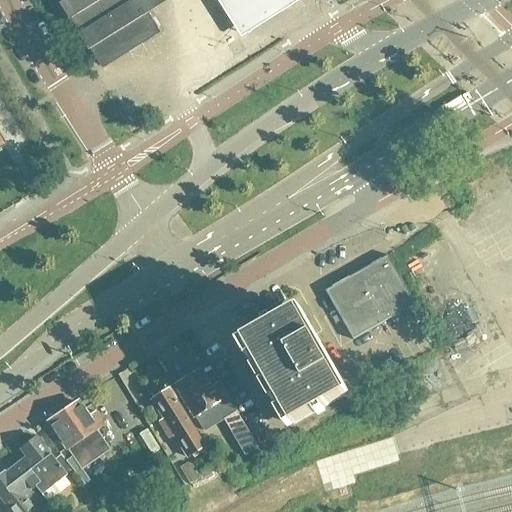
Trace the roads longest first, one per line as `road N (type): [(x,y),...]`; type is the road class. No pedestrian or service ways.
road 1 (residential): [(0,427),(368,207),(378,158)]
road 2 (secondary): [(483,0),(289,108),(212,160),(138,228)]
road 3 (secondary): [(251,219),(339,150),(511,38)]
road 4 (unclassified): [(138,228),(6,0)]
road 5 (secondary): [(0,382),(168,268)]
road 6 (secondary): [(138,228),(0,346)]
road 7 (secondary): [(378,158),(511,77)]
road 8 (secondary): [(251,219),(378,158)]
